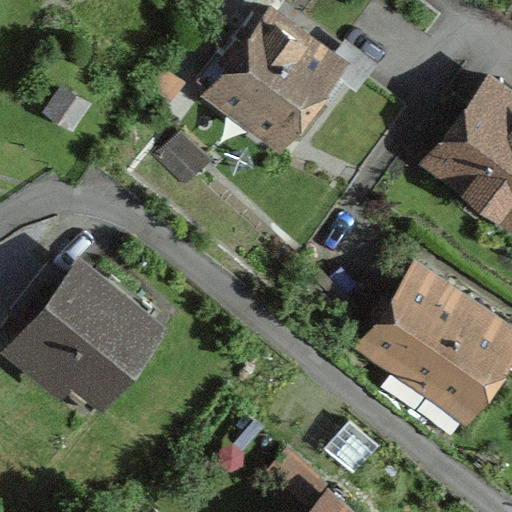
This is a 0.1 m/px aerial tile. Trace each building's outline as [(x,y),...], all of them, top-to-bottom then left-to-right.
[(292,144),(363,46),(300,0),(275,0),(212,86),(292,144)] [(511,73),(489,57),(420,152),(500,210),(495,216),(511,228),(511,73)] [(73,122),(94,91),(64,72),(44,102),(73,122)] [(188,303),(98,232),(20,331),(110,402),(188,303)] [(475,421),(511,365),(511,310),(422,251),(359,344),(475,421)] [(392,511),(343,469),(305,511),(392,511)]
